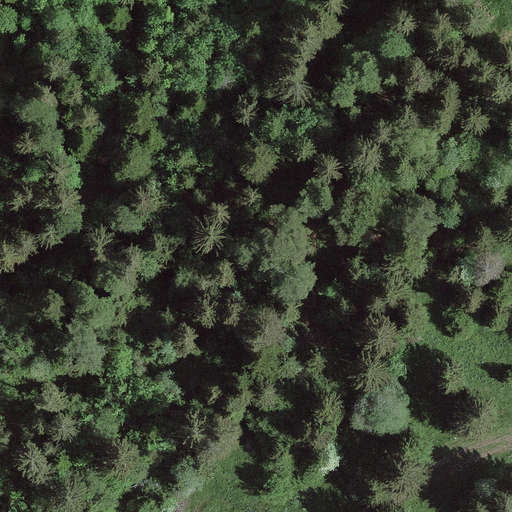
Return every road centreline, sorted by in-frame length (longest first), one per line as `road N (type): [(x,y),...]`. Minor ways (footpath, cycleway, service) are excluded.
road 1 (track): [(0,269),(63,232),(95,194),(134,0)]
road 2 (track): [(374,511),(511,438)]
